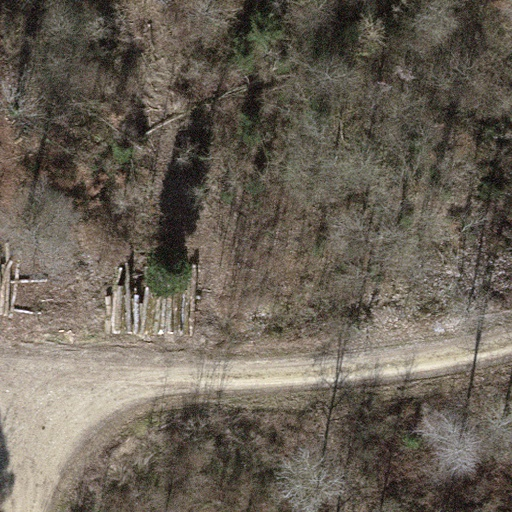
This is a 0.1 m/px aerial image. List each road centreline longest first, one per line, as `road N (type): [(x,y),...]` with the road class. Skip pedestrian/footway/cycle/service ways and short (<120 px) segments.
road 1 (track): [(511,338),(238,377),(0,373)]
road 2 (track): [(16,511),(27,376)]
